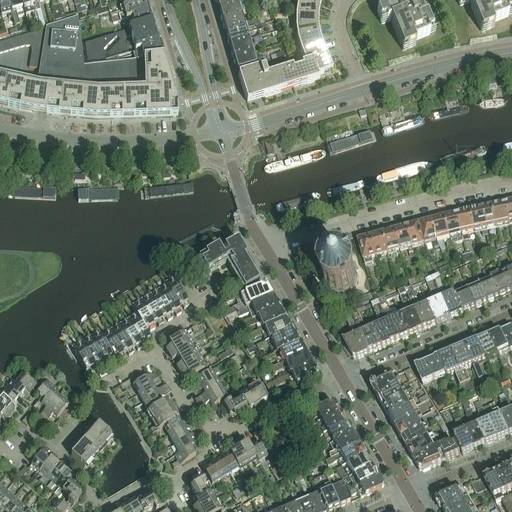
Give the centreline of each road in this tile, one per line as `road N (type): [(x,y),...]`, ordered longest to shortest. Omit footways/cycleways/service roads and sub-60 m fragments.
road 1 (residential): [(261,245),(511,183)]
road 2 (residential): [(153,351),(182,402),(212,433),(249,425),(339,373)]
road 3 (residential): [(220,131),(90,141),(0,128)]
road 4 (residential): [(346,384),(511,313)]
road 5 (tertiary): [(511,52),(362,91)]
road 6 (tertiary): [(339,373),(261,245)]
road 7 (tertiary): [(362,91),(220,131)]
road 8 (tertiary): [(166,0),(220,131)]
road 9 (tertiary): [(220,131),(194,0)]
road 10 (tertiary): [(408,494),(346,384)]
road 11 (tertiary): [(261,245),(220,131)]
